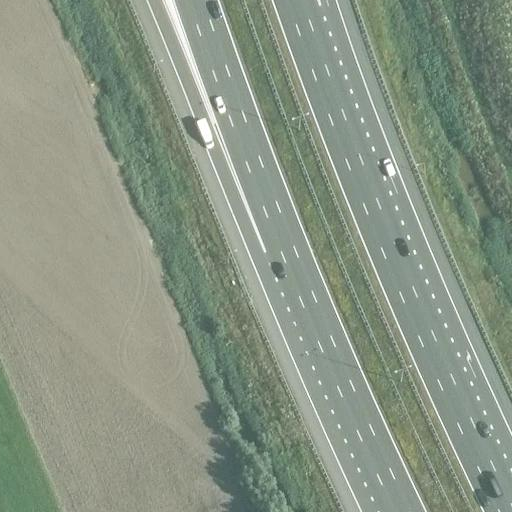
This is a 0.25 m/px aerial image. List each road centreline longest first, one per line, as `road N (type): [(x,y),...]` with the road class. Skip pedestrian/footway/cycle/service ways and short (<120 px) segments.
road 1 (motorway): [(509,511),(374,209),(301,16)]
road 2 (motorway): [(156,0),(286,252)]
road 3 (motorway): [(286,252),(400,511)]
road 4 (motorway): [(195,0),(286,252)]
